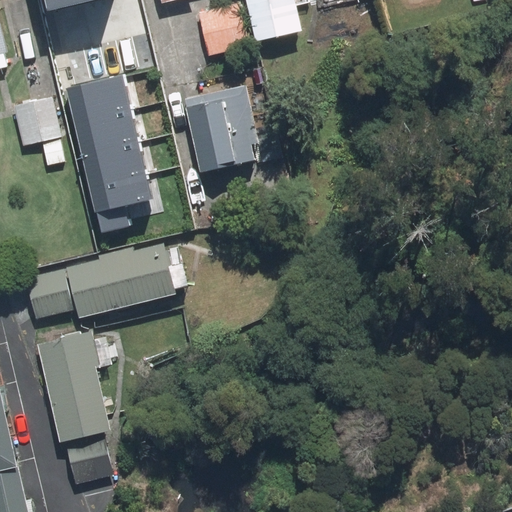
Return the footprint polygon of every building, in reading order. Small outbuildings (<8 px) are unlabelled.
[(53,0),(55,8),(90,0),(53,0)] [(249,0),(259,39),(306,28),(299,0),(249,0)] [(242,1),(197,11),(207,56),(252,47),(242,1)] [(0,53),(11,51),(0,6),(0,53)] [(128,70),(71,83),(105,226),(133,220),(129,200),(158,193),(128,70)] [(247,84),(186,99),(205,174),(266,158),(247,84)] [(63,136),(53,97),(15,106),(24,145),(63,136)] [(173,268),(167,242),(28,278),(39,320),(79,309),(81,317),(179,292),(178,286),(190,283),(186,264),(173,268)] [(93,331),(39,344),(62,442),(113,430),(97,367),(102,366),(93,331)] [(0,469),(20,465),(22,465),(0,371),(0,469)] [(71,453),(78,484),(117,474),(110,444),(71,453)] [(0,511),(31,511),(20,465),(0,469),(0,511)]
